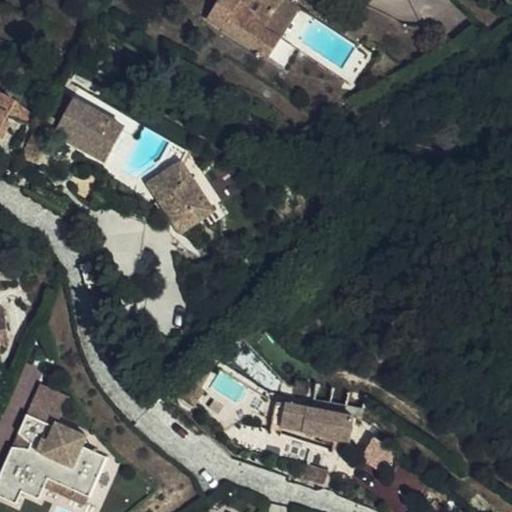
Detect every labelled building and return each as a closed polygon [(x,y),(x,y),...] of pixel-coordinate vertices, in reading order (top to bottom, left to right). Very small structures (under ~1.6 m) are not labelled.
[(213,0),(204,15),(267,55),(300,2),(296,0),(213,0)] [(63,113),(71,97),(64,93),(56,109),(63,113)] [(12,101),(0,94),(0,120),(5,110),(23,119),(27,114),(12,101)] [(103,156),(122,122),(72,95),(71,97),(63,113),(54,130),(103,156)] [(46,131),(52,114),(43,109),(36,125),(46,131)] [(189,177),(179,160),(144,181),(154,197),(189,177)] [(189,177),(154,197),(174,231),(209,210),(189,177)] [(141,220),(111,215),(107,244),(136,248),(141,220)] [(277,415),(281,400),(272,399),(268,413),(277,415)] [(303,404),(281,400),(277,415),(288,418),(301,420),(300,429),(299,431),(330,437),(340,439),(349,441),(354,411),(303,402),(303,404)] [(301,420),(288,418),(286,428),(300,429),(301,420)] [(45,484),(86,500),(102,460),(80,451),(83,439),(43,423),(40,428),(21,420),(13,438),(26,449),(23,455),(7,453),(0,469),(0,504),(13,510),(19,497),(36,504),(41,492),(45,484)] [(339,446),(340,439),(330,437),(329,444),(339,446)] [(26,449),(13,438),(7,453),(23,455),(26,449)] [(82,508),(86,500),(45,484),(41,492),(82,508)]
